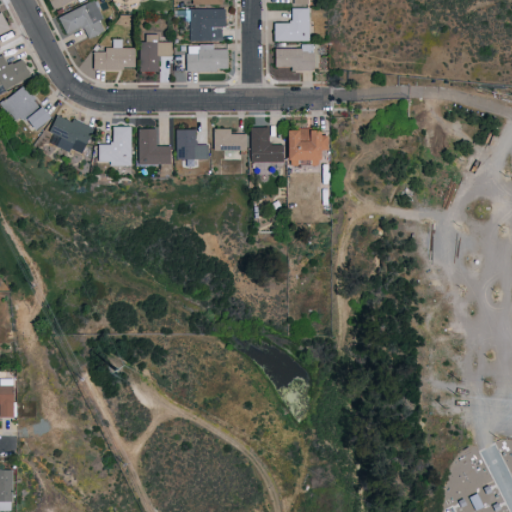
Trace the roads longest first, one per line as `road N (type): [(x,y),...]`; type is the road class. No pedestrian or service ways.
road 1 (residential): [(108,105),(329,103)]
road 2 (residential): [(108,105),(84,99),(59,77),(22,0)]
